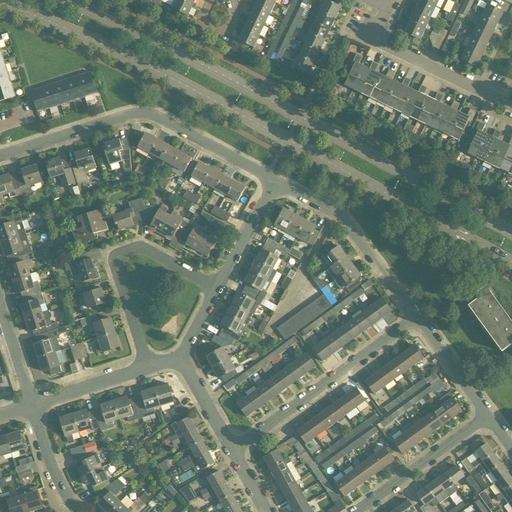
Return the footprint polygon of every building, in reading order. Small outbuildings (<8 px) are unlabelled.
[(193,5),(183,0),(176,0),(172,9),(187,16),(193,5)] [(257,0),(254,7),(270,14),(275,3),(268,0),(257,0)] [(292,0),(290,6),(289,5),(287,9),(288,9),(293,11),(298,0),(297,0),(292,0)] [(325,0),(320,11),(332,16),(335,18),(341,7),(326,0),(325,0)] [(436,7),(421,0),(419,0),(415,10),(430,18),(436,7)] [(465,0),(463,6),(469,9),(473,0),(465,0)] [(460,5),(455,2),(450,13),(455,16),(460,5)] [(302,3),(301,6),(297,14),(302,16),(307,5),(302,3)] [(482,15),(484,16),(497,23),(503,11),(487,4),(482,15)] [(469,9),(463,6),(460,12),(466,15),(469,9)] [(249,18),(264,25),(270,14),(254,7),(249,18)] [(287,23),(293,11),(288,9),(283,20),(287,23)] [(430,18),(415,10),(409,21),(425,28),(430,18)] [(335,18),(332,16),(320,11),(315,22),(330,29),(335,18)] [(449,14),(447,13),(445,19),(447,19),(446,20),(451,22),(455,16),(450,13),(449,14)] [(297,14),(295,17),(292,25),(296,27),(302,16),(297,14)] [(497,23),(484,16),(482,15),(476,26),(492,34),(497,23)] [(244,29),(259,36),(264,25),(249,18),(244,29)] [(282,34),(284,30),(287,23),(283,20),(277,32),(282,34)] [(425,28),(409,21),(404,32),(420,40),(425,28)] [(330,29),(315,22),(310,33),(325,41),(330,29)] [(461,25),(455,22),(452,28),(458,31),(461,25)] [(292,25),(290,28),(286,36),(291,38),(296,27),(292,25)] [(492,34),(476,26),(471,37),(487,45),(492,34)] [(441,28),(438,33),(435,32),(434,33),(444,38),(447,31),(441,28)] [(452,28),(449,35),(454,37),(458,31),(452,28)] [(259,36),(244,29),(238,41),(253,48),(259,36)] [(274,39),(270,37),(268,41),(271,43),(277,45),(282,34),(277,32),(274,39)] [(439,49),(444,38),(434,33),(432,32),(429,38),(432,46),(439,49)] [(325,41),(310,33),(304,44),(304,45),(319,52),(325,41)] [(285,49),(291,51),(293,47),(288,45),(291,38),(286,36),(281,47),(285,49)] [(487,45),(471,37),(466,48),(481,56),(487,45)] [(453,42),(447,39),(441,50),(448,53),(453,42)] [(271,43),(265,57),(270,59),(277,45),(271,43)] [(319,52),(304,45),(304,44),(299,56),(314,63),(319,52)] [(278,63),(282,56),(285,49),(281,47),(274,61),(278,63)] [(481,56),(466,48),(460,60),(476,67),(481,56)] [(351,65),(353,66),(344,86),(353,90),(359,76),(356,75),(361,65),(359,64),(362,57),(356,54),(351,65)] [(314,63),(299,56),(293,67),(308,75),(314,63)] [(373,62),(369,69),(368,72),(370,74),(361,94),(369,98),(375,84),(373,83),(378,73),(375,72),(378,65),(373,62)] [(361,65),(356,75),(359,76),(353,90),(361,94),(370,74),(368,72),(369,69),(361,65)] [(389,70),(386,77),(384,80),(387,81),(377,102),(385,105),(391,92),(389,91),(394,81),(391,80),(395,72),(389,70)] [(8,72),(0,74),(0,87),(11,84),(9,76),(6,77),(5,73),(8,73),(8,72)] [(97,93),(90,72),(89,72),(90,75),(86,76),(86,74),(78,76),(85,97),(89,96),(88,94),(91,93),(91,95),(97,93)] [(378,73),(373,83),(375,84),(369,98),(377,102),(387,81),(384,80),(386,77),(378,73)] [(85,97),(78,76),(78,79),(75,80),(74,77),(66,80),(73,101),(77,100),(76,97),(79,97),(80,99),(85,97)] [(405,77),(402,85),(400,88),(403,89),(393,109),(401,113),(408,100),(405,99),(410,89),(408,87),(411,80),(405,77)] [(73,101),(66,80),(67,83),(63,84),(62,81),(54,84),(61,105),(65,104),(65,101),(67,100),(68,103),(73,101)] [(394,81),(389,91),(391,92),(385,105),(393,109),(403,89),(400,88),(402,85),(394,81)] [(0,100),(15,96),(13,88),(10,89),(9,85),(11,84),(0,87),(0,100)] [(61,105),(54,84),(55,87),(51,88),(50,85),(43,87),(49,109),(53,107),(53,105),(55,104),(56,106),(61,105)] [(421,85),(418,92),(418,93),(417,96),(419,97),(409,117),(418,121),(424,108),(421,106),(426,96),(424,95),(427,88),(421,85)] [(30,91),(33,101),(37,112),(42,111),(41,109),(43,108),(44,110),(49,109),(43,87),(42,87),(43,90),(39,92),(38,89),(30,91)] [(410,89),(405,99),(408,100),(401,113),(409,117),(419,97),(417,96),(418,93),(418,92),(410,89)] [(434,100),(433,104),(436,105),(426,125),(434,129),(440,116),(438,114),(442,104),(440,103),(444,96),(438,93),(434,100)] [(426,96),(421,106),(424,108),(418,121),(426,125),(436,105),(433,104),(434,100),(426,96)] [(454,101),(450,108),(451,108),(449,111),(452,113),(442,133),(450,137),(456,123),(454,122),(459,112),(456,111),(460,104),(454,101)] [(442,104),(438,114),(440,116),(434,129),(442,133),(452,113),(449,111),(451,108),(450,108),(442,104)] [(470,109),(467,116),(459,112),(454,122),(456,123),(450,137),(458,141),(468,122),(470,123),(476,111),(470,109)] [(474,133),(476,135),(467,154),(475,158),(482,145),(479,143),(484,133),(482,132),(485,125),(479,122),(474,133)] [(495,130),(492,137),(491,140),(493,142),(484,162),(492,166),(498,153),(495,151),(500,141),(497,140),(501,133),(495,130)] [(149,153),(157,140),(145,133),(138,147),(149,153)] [(484,133),(479,143),(482,145),(475,158),(484,162),(493,142),(491,140),(492,137),(484,133)] [(511,137),(511,138),(508,145),(507,148),(510,150),(500,170),(508,174),(511,165),(511,159),(511,158),(511,137)] [(109,165),(121,161),(124,172),(122,172),(125,181),(132,179),(132,173),(130,149),(123,150),(119,139),(105,144),(107,150),(104,151),(109,165)] [(161,160),(168,146),(157,140),(149,153),(161,160)] [(500,141),(495,151),(498,153),(492,166),(500,170),(510,150),(507,148),(508,145),(500,141)] [(172,166),(180,152),(168,146),(161,160),(172,166)] [(74,153),(77,161),(76,161),(78,167),(72,168),(77,184),(88,181),(85,172),(95,169),(95,168),(96,168),(90,148),(74,153)] [(180,152),(172,166),(184,172),(192,159),(180,152)] [(51,178),(58,176),(62,188),(75,183),(70,168),(64,170),(60,158),(46,162),(51,178)] [(203,183),(210,169),(199,163),(191,176),(203,183)] [(21,170),(23,176),(17,178),(22,195),(26,194),(26,195),(32,193),(30,186),(42,182),(37,165),(21,170)] [(210,169),(203,183),(214,189),(222,175),(210,169)] [(0,177),(0,192),(1,196),(9,193),(10,197),(15,196),(16,197),(22,195),(17,178),(11,180),(9,174),(0,177)] [(222,175),(214,189),(226,195),(233,181),(222,175)] [(166,189),(170,182),(165,179),(162,186),(166,189)] [(233,181),(226,195),(238,202),(245,188),(233,181)] [(186,191),(183,198),(192,203),(196,196),(186,191)] [(1,196),(0,192),(0,204),(1,209),(0,209),(0,212),(1,215),(0,215),(0,221),(3,220),(8,219),(1,196)] [(137,227),(138,221),(143,221),(145,207),(141,199),(128,203),(130,209),(125,211),(126,212),(113,216),(117,231),(133,226),(133,228),(137,227)] [(219,208),(215,215),(227,222),(231,214),(230,214),(235,206),(230,203),(230,205),(228,204),(226,207),(228,208),(226,212),(219,208)] [(160,235),(170,216),(165,213),(167,209),(161,206),(156,215),(152,213),(154,210),(152,209),(145,207),(143,221),(150,222),(152,223),(151,225),(156,228),(154,232),(160,235)] [(215,215),(219,208),(215,206),(211,213),(215,215)] [(286,232),(295,215),(284,209),(275,226),(279,229),(278,231),(284,235),(285,232),(286,232)] [(96,240),(96,239),(98,238),(97,233),(107,230),(101,210),(77,217),(80,229),(72,231),(77,246),(96,240)] [(170,216),(160,235),(166,238),(168,235),(173,238),(174,236),(180,240),(190,221),(184,218),(184,219),(173,212),(171,216),(170,216)] [(0,226),(0,239),(1,242),(26,234),(22,222),(30,219),(28,213),(8,219),(3,220),(4,225),(0,226)] [(296,238),(306,221),(295,215),(286,232),(296,238)] [(195,254),(205,235),(200,232),(202,228),(196,225),(197,222),(191,219),(190,221),(180,240),(186,243),(185,244),(191,247),(189,251),(195,254)] [(222,231),(225,225),(214,219),(210,225),(222,231)] [(313,246),(320,233),(314,230),(316,226),(306,221),(296,238),(307,243),(313,246)] [(1,242),(5,256),(17,253),(18,258),(32,253),(26,234),(1,242)] [(205,235),(195,254),(201,257),(202,254),(208,257),(216,241),(205,235)] [(276,250),(279,244),(268,239),(265,245),(276,250)] [(320,253),(324,258),(331,268),(347,257),(339,247),(336,249),(333,244),(328,247),(324,241),(320,249),(322,251),(320,253)] [(281,253),(286,256),(289,250),(279,244),(276,250),(276,251),(281,253)] [(276,250),(265,245),(262,250),(262,249),(256,260),(273,270),(273,269),(279,259),(278,258),(281,253),(276,251),(276,250)] [(300,259),(303,252),(292,247),(288,253),(300,259)] [(13,280),(30,275),(28,268),(33,266),(31,260),(34,259),(32,253),(18,258),(19,263),(9,267),(13,280)] [(79,274),(82,282),(97,277),(91,258),(84,261),(82,254),(63,261),(66,271),(70,270),(72,277),(79,274)] [(347,257),(331,268),(338,277),(338,278),(354,266),(347,257)] [(273,269),(273,270),(256,260),(250,271),(267,280),(272,283),(278,272),(273,269)] [(345,287),(346,288),(349,292),(362,283),(358,279),(361,276),(354,266),(338,278),(338,277),(334,280),(341,290),(345,287)] [(266,294),(272,283),(250,271),(244,282),(247,284),(244,289),(266,301),(266,300),(268,296),(266,294)] [(30,275),(13,280),(17,293),(24,291),(26,297),(41,292),(37,281),(33,283),(30,275)] [(281,288),(286,291),(292,280),(287,277),(281,288)] [(329,284),(324,277),(320,280),(318,277),(314,281),(320,290),(324,287),(325,286),(329,284)] [(361,286),(365,291),(373,285),(370,280),(361,286)] [(83,294),(88,308),(105,303),(101,289),(96,290),(94,284),(79,289),(81,295),(83,294)] [(329,291),(325,286),(324,287),(320,290),(324,295),(329,291)] [(468,306),(502,352),(511,345),(511,344),(511,322),(486,286),(477,293),(480,297),(468,306)] [(238,293),(232,304),(253,314),(253,315),(259,305),(260,305),(262,301),(266,303),(266,304),(270,306),(271,304),(267,302),(268,301),(266,300),(266,301),(244,289),(241,294),(238,293)] [(364,293),(360,289),(350,296),(354,301),(364,293)] [(25,318),(42,313),(40,305),(45,303),(41,292),(26,297),(28,303),(21,305),(25,318)] [(319,299),(327,310),(332,306),(324,295),(319,299)] [(354,301),(350,296),(340,303),(344,308),(354,301)] [(372,305),(382,318),(392,311),(383,298),(372,305)] [(327,310),(319,299),(314,303),(322,314),(327,310)] [(322,314),(314,303),(309,306),(317,318),(322,314)] [(344,308),(340,303),(331,310),(334,315),(344,308)] [(244,323),(247,317),(250,319),(253,314),(232,304),(227,314),(244,323)] [(363,313),(372,326),(382,318),(372,305),(363,313)] [(317,318),(309,306),(303,310),(312,321),(317,318)] [(312,321),(303,310),(298,314),(306,325),(312,321)] [(334,315),(331,310),(321,317),(324,322),(334,315)] [(47,311),(42,313),(25,318),(29,332),(32,331),(34,336),(53,330),(59,328),(58,322),(51,324),(49,319),(50,318),(52,316),(50,313),(47,311)] [(353,320),(362,333),(372,326),(363,313),(353,320)] [(221,332),(235,340),(238,341),(247,325),(244,323),(227,314),(221,325),(224,327),(221,332)] [(306,325),(298,314),(293,318),(301,329),(306,325)] [(98,338),(115,332),(111,318),(99,322),(97,316),(80,322),(82,327),(88,326),(90,332),(96,330),(98,338)] [(324,322),(321,317),(311,325),(314,329),(324,322)] [(301,329),(293,318),(288,321),(296,333),(301,329)] [(258,331),(263,334),(269,323),(263,320),(258,331)] [(343,327),(352,340),(362,333),(353,320),(343,327)] [(296,333),(288,321),(283,325),(291,337),(296,333)] [(38,358),(56,352),(53,345),(60,338),(58,335),(72,331),(70,325),(59,328),(53,330),(34,336),(36,344),(33,344),(38,358)] [(291,337),(283,325),(277,329),(285,341),(291,337)] [(301,332),(304,337),(314,329),(311,325),(301,332)] [(333,334),(343,347),(352,340),(343,327),(333,334)] [(115,332),(98,338),(100,345),(95,347),(97,354),(103,352),(120,347),(115,332)] [(235,340),(221,332),(218,337),(216,336),(212,342),(221,347),(225,341),(231,344),(233,343),(235,340)] [(323,341),(333,354),(343,347),(333,334),(323,341)] [(297,342),(294,337),(284,344),(288,349),(297,342)] [(333,354),(323,341),(313,349),(323,362),(333,354)] [(81,359),(77,345),(76,346),(75,346),(74,342),(69,344),(75,361),(81,359)] [(77,345),(81,359),(87,357),(83,343),(76,345),(76,346),(77,345)] [(288,349),(284,344),(274,351),(278,356),(288,349)] [(404,353),(414,366),(424,358),(415,346),(404,353)] [(229,359),(224,348),(222,349),(207,357),(213,368),(229,359)] [(278,356),(274,351),(264,359),(268,363),(278,356)] [(62,372),(60,366),(56,352),(38,358),(42,371),(49,369),(51,376),(62,372)] [(259,358),(257,353),(250,356),(253,361),(259,358)] [(414,366),(404,353),(395,360),(404,373),(414,366)] [(296,361),(306,374),(316,366),(306,354),(296,361)] [(235,369),(229,359),(213,368),(218,379),(222,377),(225,383),(237,374),(244,370),(241,366),(235,369)] [(268,363),(264,359),(254,366),(258,371),(268,363)] [(404,373),(395,360),(385,367),(394,380),(404,373)] [(286,368),(296,381),(306,374),(296,361),(286,368)] [(258,371),(254,366),(245,373),(248,378),(258,371)] [(394,380),(385,367),(375,374),(384,387),(394,380)] [(277,376),(286,388),(296,381),(286,368),(277,376)] [(237,384),(238,385),(248,378),(245,373),(235,380),(237,384)] [(427,379),(431,385),(429,387),(433,392),(434,393),(444,386),(435,373),(427,379)] [(384,387),(375,374),(364,382),(374,395),(384,387)] [(267,383),(276,396),(286,388),(277,376),(267,383)] [(227,391),(235,385),(237,384),(235,380),(234,379),(224,386),(227,391)] [(427,384),(427,383),(424,379),(413,386),(417,391),(427,384)] [(257,390),(266,403),(276,396),(267,383),(257,390)] [(155,388),(161,407),(174,402),(168,384),(155,388)] [(403,393),(407,398),(417,391),(413,386),(403,393)] [(419,394),(423,399),(433,392),(429,387),(419,394)] [(161,407),(155,388),(141,392),(142,395),(135,398),(141,419),(155,414),(153,409),(161,407)] [(346,395),(356,408),(366,401),(356,388),(346,395)] [(247,397),(256,410),(266,403),(257,390),(247,397)] [(394,401),(397,406),(407,398),(403,393),(394,401)] [(439,401),(443,406),(452,418),(462,411),(449,393),(439,401)] [(409,401),(413,406),(423,399),(419,394),(409,401)] [(356,408),(346,395),(337,402),(346,415),(356,408)] [(115,399),(114,401),(119,420),(127,417),(128,421),(130,422),(141,419),(135,398),(128,400),(127,397),(121,399),(119,398),(115,399)] [(256,410),(247,397),(237,405),(246,417),(256,410)] [(106,403),(101,405),(102,408),(94,411),(100,428),(101,431),(112,428),(114,425),(112,422),(119,420),(114,401),(113,401),(112,400),(107,402),(106,403)] [(387,413),(396,406),(397,406),(394,401),(383,408),(387,413)] [(399,409),(403,413),(413,406),(409,401),(399,409)] [(346,415),(337,402),(327,409),(336,422),(346,415)] [(169,412),(175,419),(186,411),(181,404),(169,412)] [(452,418),(443,406),(433,413),(442,426),(452,418)] [(336,422),(327,409),(317,416),(326,429),(336,422)] [(403,413),(399,409),(390,416),(393,421),(403,413)] [(73,414),(79,432),(91,428),(92,431),(100,428),(94,411),(87,413),(86,410),(73,414)] [(442,426),(433,413),(423,420),(432,433),(442,426)] [(79,432),(73,414),(60,418),(66,437),(66,436),(68,444),(74,442),(72,435),(79,432)] [(369,426),(371,425),(379,419),(375,414),(365,421),(369,426)] [(326,429),(317,416),(307,424),(316,437),(326,429)] [(395,423),(393,421),(390,416),(377,425),(381,430),(389,424),(391,426),(395,423)] [(176,422),(171,426),(176,434),(178,438),(183,435),(183,436),(196,428),(190,417),(177,424),(176,422)] [(432,433),(423,420),(413,427),(422,440),(432,433)] [(369,426),(365,421),(356,428),(359,433),(368,427),(369,426)] [(319,441),(316,437),(307,424),(297,431),(306,444),(312,440),(315,444),(319,441)] [(378,432),(375,427),(361,437),(365,441),(378,432)] [(422,440),(413,427),(403,434),(412,447),(422,440)] [(196,428),(183,436),(190,447),(202,440),(196,428)] [(359,433),(356,428),(346,435),(349,440),(359,433)] [(5,435),(11,453),(19,451),(20,457),(26,455),(24,449),(25,449),(19,431),(5,435)] [(169,438),(164,441),(166,445),(172,442),(178,439),(178,438),(176,434),(169,438)] [(346,443),(349,441),(349,440),(346,435),(346,436),(345,434),(339,439),(340,440),(336,443),(339,448),(346,443)] [(412,447),(403,434),(393,442),(402,455),(412,447)] [(11,453),(5,435),(0,437),(0,462),(5,461),(3,456),(11,453)] [(351,444),(355,449),(365,441),(361,437),(351,444)] [(296,439),(292,443),(293,445),(298,452),(303,448),(296,439)] [(179,468),(181,467),(191,461),(209,452),(202,440),(190,447),(193,453),(188,456),(188,457),(176,464),(179,468)] [(289,440),(276,447),(277,450),(289,443),(290,443),(289,440)] [(329,455),(338,449),(339,448),(336,443),(326,450),(329,455)] [(355,449),(351,444),(341,451),(345,456),(354,449),(355,449)] [(468,472),(473,469),(479,464),(482,462),(493,454),(486,444),(475,452),(479,457),(470,464),(466,459),(461,462),(468,472)] [(86,454),(83,445),(70,450),(72,458),(86,454)] [(374,455),(384,468),(394,460),(385,447),(374,455)] [(302,464),(305,462),(306,462),(310,459),(303,448),(298,452),(296,453),(298,456),(300,460),(299,460),(302,464)] [(263,457),(269,468),(283,461),(283,460),(277,450),(263,457)] [(314,459),(318,464),(322,460),(329,455),(326,450),(314,459)] [(82,477),(102,468),(100,463),(97,455),(96,455),(94,451),(86,454),(88,459),(83,461),(85,466),(78,469),(82,477)] [(332,458),(335,463),(345,456),(341,451),(332,458)] [(209,452),(191,461),(181,467),(183,471),(193,466),(197,473),(215,463),(209,452)] [(500,464),(493,454),(482,462),(479,464),(483,470),(474,477),(477,481),(481,478),(489,472),(489,471),(500,464)] [(384,468),(374,455),(365,462),(374,475),(384,468)] [(289,471),(286,465),(291,462),(288,457),(283,460),(283,461),(269,468),(275,479),(289,471)] [(322,465),(325,470),(335,463),(332,458),(322,465)] [(318,469),(312,461),(310,459),(306,462),(313,472),(318,469)] [(374,475),(365,462),(355,469),(364,482),(374,475)] [(17,474),(31,469),(29,463),(15,468),(17,474)] [(489,471),(489,472),(496,481),(507,473),(500,464),(489,471)] [(446,473),(454,484),(464,477),(456,466),(446,473)] [(102,468),(82,477),(86,485),(92,483),(97,493),(104,488),(110,484),(108,480),(109,480),(105,471),(104,472),(102,468)] [(281,490),(295,482),(300,479),(295,468),(289,471),(275,479),(281,490)] [(31,469),(17,474),(19,480),(33,476),(31,469)] [(318,469),(313,472),(320,482),(325,479),(320,471),(318,469)] [(364,482),(355,469),(345,476),(354,489),(364,482)] [(214,490),(226,483),(220,471),(207,478),(214,490)] [(454,484),(446,473),(436,480),(444,491),(445,491),(454,484)] [(500,493),(511,484),(511,479),(507,473),(496,481),(493,484),(500,493)] [(354,489),(345,476),(335,484),(344,497),(354,489)] [(471,487),(472,486),(477,493),(481,490),(471,476),(466,479),(471,487)] [(122,477),(118,479),(125,486),(128,483),(122,477)] [(482,488),(486,485),(481,478),(477,481),(482,488)] [(105,511),(111,511),(120,502),(114,497),(125,486),(118,479),(110,484),(104,488),(110,493),(98,505),(105,511)] [(325,479),(320,482),(327,492),(332,489),(325,479)] [(426,487),(438,504),(449,496),(445,491),(444,491),(436,480),(426,487)] [(287,500),(301,493),(295,482),(281,490),(287,500)] [(220,501),(232,494),(226,483),(214,490),(220,501)] [(172,498),(178,492),(170,484),(164,489),(172,498)] [(180,490),(190,503),(197,498),(189,484),(180,490)] [(511,484),(500,493),(500,494),(496,497),(500,501),(504,498),(507,503),(511,499),(511,484)] [(28,489),(30,494),(21,497),(25,511),(28,511),(41,508),(39,500),(41,499),(37,486),(28,489)] [(434,507),(438,504),(426,487),(416,494),(426,507),(431,503),(434,507)] [(339,500),(334,491),(332,489),(327,492),(329,494),(334,503),(339,500)] [(485,492),(483,493),(482,492),(478,495),(485,504),(489,501),(489,502),(491,501),(485,492)] [(120,502),(111,511),(140,511),(152,500),(144,493),(139,499),(138,498),(133,503),(126,496),(120,502)] [(303,497),(301,493),(287,500),(293,511),(307,503),(303,497)] [(25,511),(21,497),(11,500),(9,495),(8,495),(8,494),(0,496),(4,511),(25,511)] [(232,494),(220,501),(225,511),(227,511),(239,506),(232,494)] [(465,506),(461,499),(459,500),(458,499),(453,503),(456,507),(455,507),(458,511),(465,506)] [(311,511),(309,508),(315,504),(313,500),(307,503),(293,511),(311,511)] [(486,511),(478,500),(471,506),(475,511),(486,511)] [(398,508),(400,511),(415,511),(416,511),(408,501),(398,508)] [(494,508),(489,502),(489,501),(485,504),(490,511),(494,508)]
